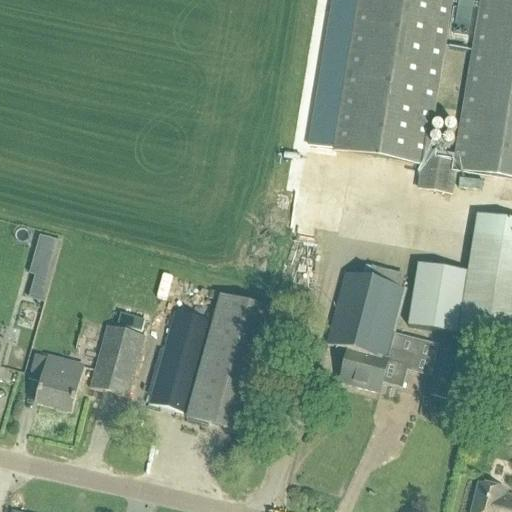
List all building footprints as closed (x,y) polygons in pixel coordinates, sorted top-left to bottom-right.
[(422,168),(418,193),(452,198),(456,174),(511,183),(511,0),(481,0),(454,165),(425,160),(451,0),(361,0),(336,154),(422,168)] [(460,0),(454,32),(470,35),(476,0),(460,0)] [(511,345),(511,224),(477,219),(458,337),(511,345)] [(42,239),(39,251),(60,257),(63,245),(42,239)] [(352,390),(358,391),(378,397),(379,397),(380,392),(382,385),(401,390),(406,371),(407,366),(406,366),(388,361),(393,344),(395,338),(394,338),(406,293),(408,283),(408,282),(370,273),(370,274),(368,283),(361,281),(346,277),(327,348),(349,354),(341,387),(352,390)] [(37,279),(31,301),(47,306),(53,283),(37,279)] [(246,439),(279,315),(219,300),(212,326),(173,316),(148,413),(246,439)] [(308,329),(313,308),(302,305),(296,326),(308,329)] [(146,325),(121,318),(117,330),(142,337),(146,325)] [(129,401),(146,340),(107,329),(90,390),(129,401)] [(454,388),(462,355),(438,349),(431,377),(430,382),(454,388)] [(46,360),(35,358),(29,384),(41,386),(35,409),(71,417),(77,392),(83,368),(47,359),(46,360)] [(511,395),(501,393),(492,429),(510,434),(511,425),(511,395)] [(511,511),(511,499),(505,498),(506,494),(479,487),(472,511),(511,511)]
